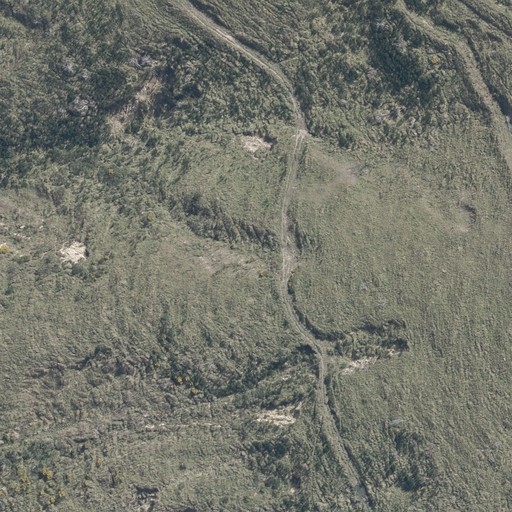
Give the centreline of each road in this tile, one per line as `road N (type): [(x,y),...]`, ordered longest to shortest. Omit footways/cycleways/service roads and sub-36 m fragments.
road 1 (track): [(183,0),(271,66),(293,98),(302,128),(283,203),(282,291),(322,353),(325,407),(370,511)]
road 2 (track): [(401,0),(458,42),(511,157)]
